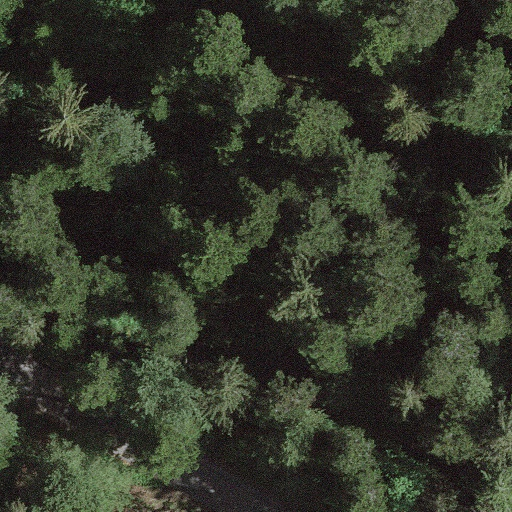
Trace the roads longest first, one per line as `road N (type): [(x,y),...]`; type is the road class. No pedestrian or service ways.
road 1 (unclassified): [(235,511),(0,369)]
road 2 (track): [(0,477),(217,511)]
